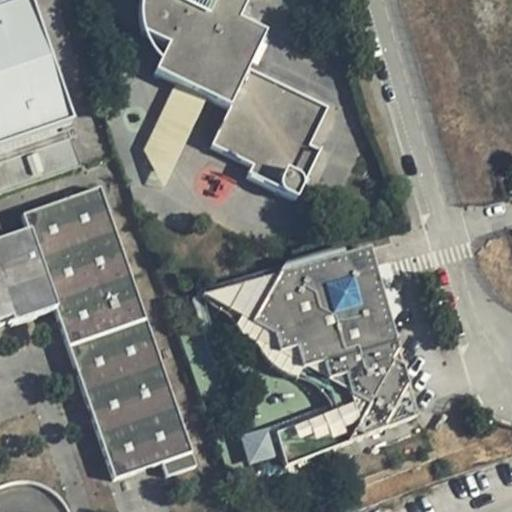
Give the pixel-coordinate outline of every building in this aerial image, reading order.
[(57,121),(8,0),(0,0),(0,190),(67,164),(57,139),(45,144),(39,128),(57,121)] [(137,0),(139,33),(162,49),(166,64),(154,65),(156,81),(174,82),(141,149),(157,185),(198,98),(227,116),(207,155),(292,210),(316,160),(304,153),(323,120),(280,96),(262,88),(251,73),(263,56),(269,44),(268,38),(256,35),(244,28),(241,16),(252,6),(252,0),(137,0)] [(0,511),(0,337),(51,319),(109,485),(159,469),(164,483),(193,471),(96,195),(17,222),(24,243),(0,251),(0,511)] [(264,309),(254,326),(343,382),(361,415),(300,442),(314,478),(447,422),(391,273),(356,273),(264,309)] [(296,444),(270,445),(271,468),(297,467),(296,444)]
